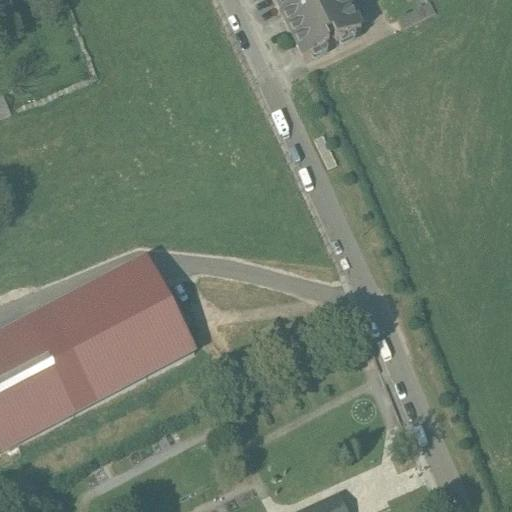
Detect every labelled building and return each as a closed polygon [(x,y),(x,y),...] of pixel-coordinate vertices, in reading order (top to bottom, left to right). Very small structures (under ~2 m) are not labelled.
[(270,0),(280,19),(317,0),(270,0)] [(342,0),(317,0),(280,19),(303,63),(327,51),(324,44),(331,40),(335,47),(360,34),(342,0)] [(402,31),(435,14),(430,4),(397,21),(402,31)] [(2,100),(0,100),(0,120),(9,117),(2,100)] [(0,368),(0,458),(0,459),(194,359),(156,287),(0,368)] [(317,511),(344,511),(340,502),(317,511)]
